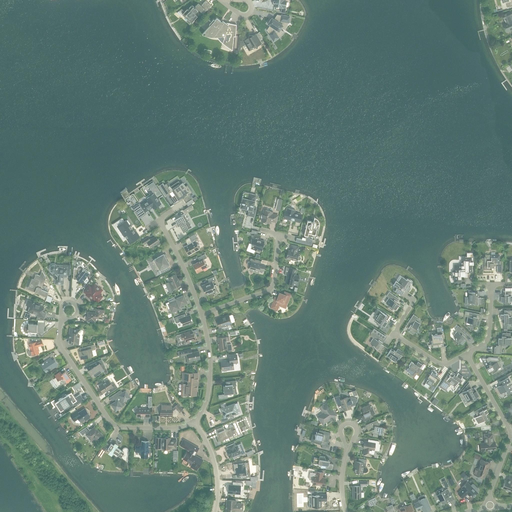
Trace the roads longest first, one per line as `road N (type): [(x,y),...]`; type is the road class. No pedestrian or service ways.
road 1 (residential): [(193,421),(122,427),(107,418),(60,345),(68,309)]
road 2 (residential): [(489,507),(510,435),(465,354)]
road 3 (residential): [(202,314),(272,285),(278,234)]
